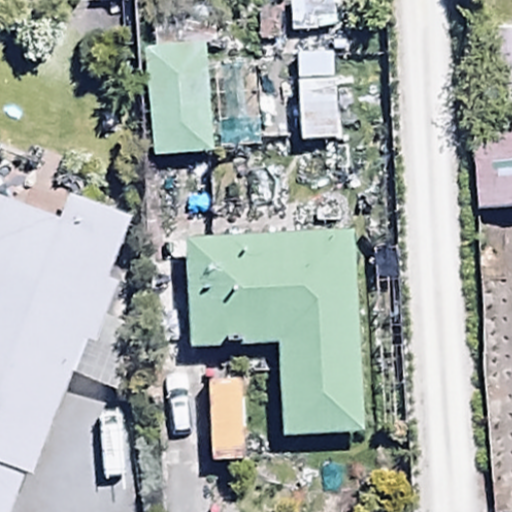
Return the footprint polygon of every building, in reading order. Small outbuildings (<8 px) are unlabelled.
[(511,32),(477,33),(478,102),(511,101),(511,32)] [(205,37),(141,40),(147,158),(210,156),(205,37)] [(328,56),(294,59),(297,143),(331,142),(328,56)] [(27,476),(80,342),(91,346),(119,291),(99,283),(123,222),(64,198),(55,221),(0,198),(0,511),(3,511),(19,473),(27,476)] [(359,436),(357,236),(182,238),(183,349),(215,349),(215,341),(278,344),(279,437),(359,436)]
